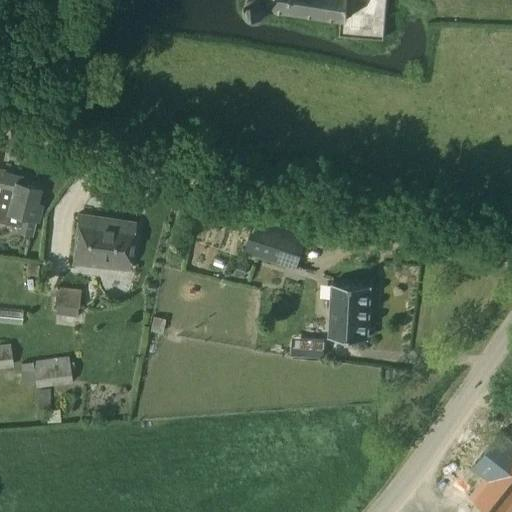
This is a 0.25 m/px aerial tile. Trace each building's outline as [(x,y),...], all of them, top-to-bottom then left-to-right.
[(245,0),(245,1),(245,4),(246,6),(247,8),(248,10),(250,12),(252,13),(254,14),(255,14),(257,15),(260,15),(262,14),(264,13),(266,12),(268,10),(269,8),(270,7),(271,5),(348,17),(347,29),(385,31),(386,0),(245,0)] [(0,222),(18,226),(16,232),(32,236),(36,220),(38,220),(43,204),(37,203),(41,188),(4,178),(5,170),(0,168),(0,222)] [(73,264),(129,271),(135,221),(79,214),(73,264)] [(306,237),(255,220),(246,251),(297,267),(306,237)] [(370,284),(333,282),(330,336),(367,338),(370,284)] [(0,320),(20,322),(21,313),(0,311),(0,320)] [(5,343),(4,337),(0,337),(0,368),(14,366),(11,342),(5,343)] [(324,341),(295,338),(294,354),(322,357),(324,341)] [(23,385),(73,382),(71,356),(21,358),(23,385)] [(61,420),(60,408),(46,409),(47,422),(61,420)] [(511,439),(501,431),(473,467),(486,477),(472,495),(493,511),(509,511),(511,508),(511,439)]
